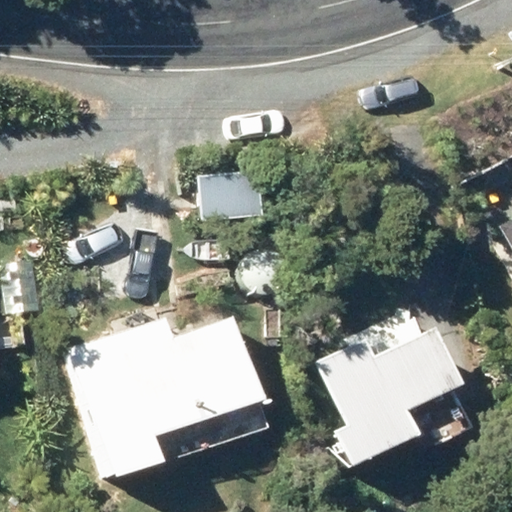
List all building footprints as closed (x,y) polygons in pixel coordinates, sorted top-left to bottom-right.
[(432,116),(388,131),(412,203),(456,188),(432,116)] [(207,290),(200,230),(166,234),(172,294),(207,290)] [(254,239),(218,272),(251,307),(286,274),(254,239)] [(312,353),(343,421),(332,426),(349,463),(419,430),(407,405),(446,387),(449,392),(489,374),(458,307),(416,326),(408,309),(312,353)] [(237,314),(123,354),(151,435),(266,395),(237,314)]
